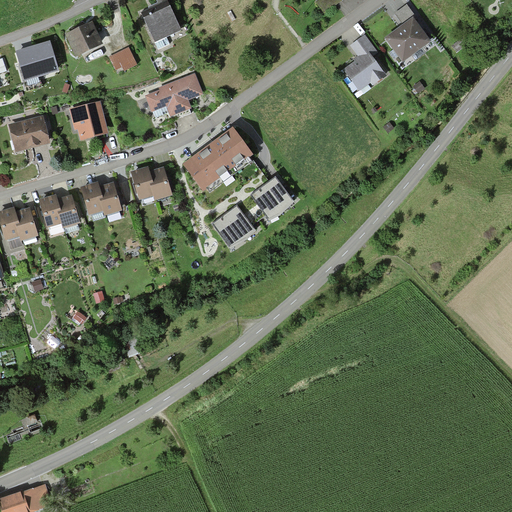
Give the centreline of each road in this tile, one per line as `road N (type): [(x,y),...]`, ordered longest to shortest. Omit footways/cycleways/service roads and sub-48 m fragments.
road 1 (tertiary): [(0,485),(152,408),(271,321),(383,212),(511,54)]
road 2 (residential): [(377,0),(200,133),(0,196)]
road 3 (track): [(511,380),(399,264),(386,261),(308,288)]
